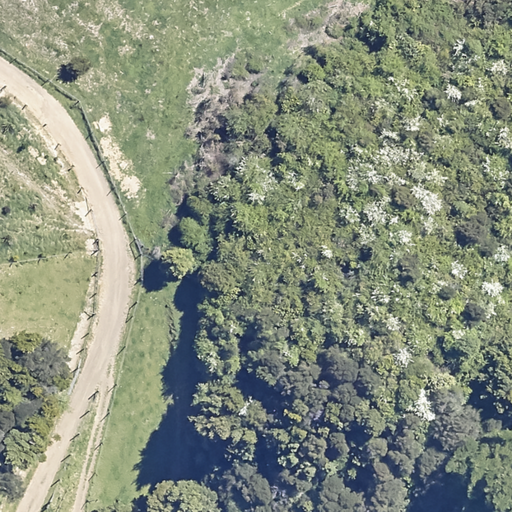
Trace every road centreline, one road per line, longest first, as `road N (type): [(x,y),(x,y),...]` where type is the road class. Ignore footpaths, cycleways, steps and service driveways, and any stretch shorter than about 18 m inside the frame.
road 1 (track): [(19,511),(117,321),(125,285),(122,245),(64,124),(0,77)]
road 2 (track): [(80,511),(98,359)]
